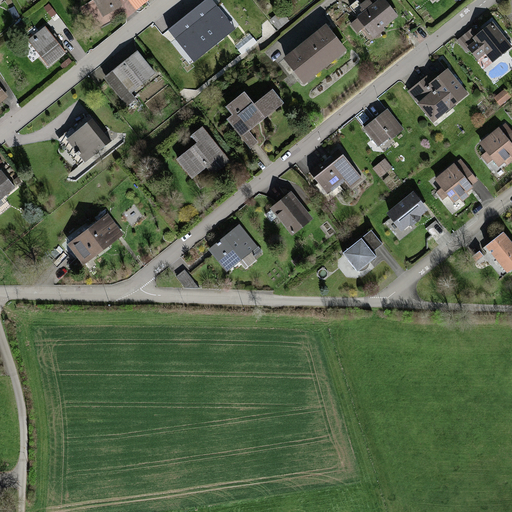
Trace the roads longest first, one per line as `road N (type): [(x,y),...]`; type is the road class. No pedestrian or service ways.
road 1 (residential): [(135,293),(149,273),(489,0)]
road 2 (residential): [(135,293),(396,306)]
road 3 (residential): [(0,138),(171,0)]
road 4 (residential): [(511,196),(396,306)]
road 5 (residential): [(0,291),(135,293)]
road 6 (residential): [(0,334),(20,412),(21,465)]
